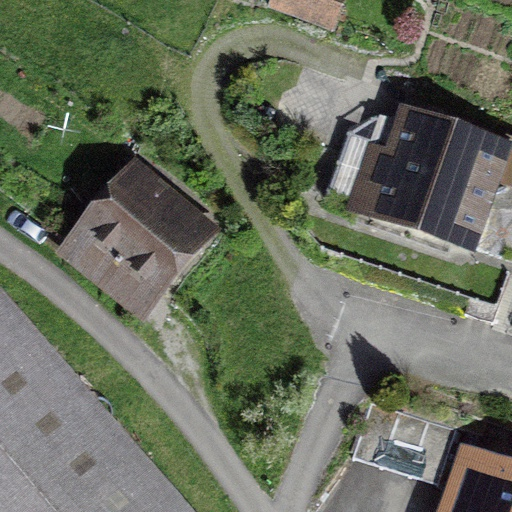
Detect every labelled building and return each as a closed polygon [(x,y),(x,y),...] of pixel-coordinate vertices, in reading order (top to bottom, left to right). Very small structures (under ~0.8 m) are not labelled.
[(377,217),(464,246),(495,156),(407,126),(377,217)] [(141,317),(199,239),(132,189),(74,267),(141,317)] [(492,324),(511,274),(511,270),(484,259),(463,312),(492,324)] [(0,511),(171,511),(33,329),(0,300),(0,511)] [(455,427),(371,401),(352,464),(436,490),(455,427)] [(511,511),(511,468),(485,459),(467,511),(511,511)]
